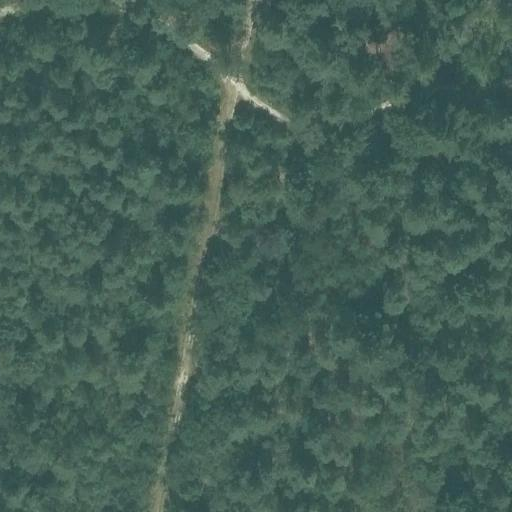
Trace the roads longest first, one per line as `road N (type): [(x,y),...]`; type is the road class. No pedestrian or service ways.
road 1 (track): [(158,511),(232,85)]
road 2 (track): [(232,85),(254,112),(315,122),(511,82)]
road 3 (track): [(0,9),(55,1),(130,10),(232,85)]
